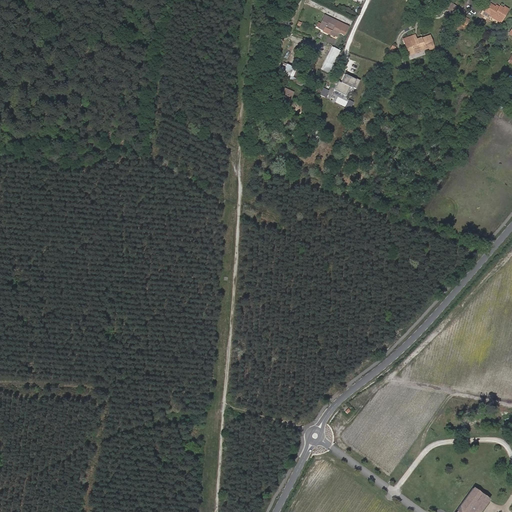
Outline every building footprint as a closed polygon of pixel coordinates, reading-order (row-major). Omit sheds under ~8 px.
[(443,8),(449,12),(452,5),(446,2),(443,8)] [(499,7),(498,9),(495,7),(488,3),(483,12),(489,16),(499,23),(508,9),(504,6),(503,8),(499,6),(499,7)] [(338,32),(342,24),(324,15),(318,28),(323,30),(324,29),(324,28),(328,29),(331,31),(330,33),(336,36),(338,32)] [(342,24),(338,32),(344,34),(348,27),(342,24)] [(420,49),(421,51),(428,48),(427,46),(432,44),(429,36),(416,40),(414,35),(403,39),(405,44),(407,43),(409,49),(411,48),(413,52),(420,49)] [(408,55),(421,51),(420,49),(413,52),(411,48),(409,49),(407,43),(405,44),(408,55)] [(322,70),(328,73),(339,51),(333,48),(322,70)] [(281,68),(290,72),(292,66),(283,63),(281,68)] [(355,89),(359,81),(355,79),(355,80),(344,75),(340,83),(338,82),(334,90),(345,96),(349,88),(351,89),(351,87),(355,89)] [(281,99),(287,102),(288,103),(293,93),(282,87),(281,89),(278,88),(276,91),(279,93),(277,97),(281,99)] [(478,511),(487,500),(471,489),(455,511),(478,511)]
